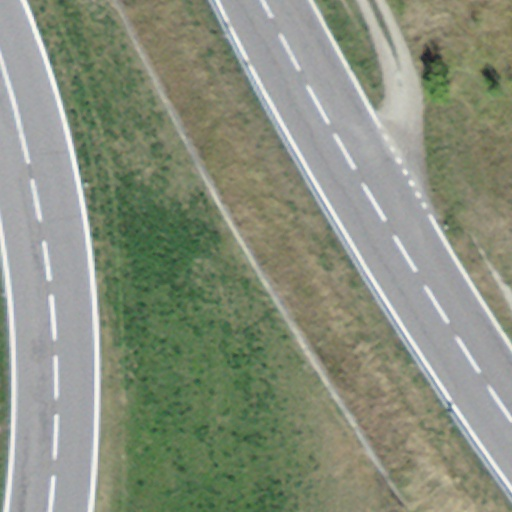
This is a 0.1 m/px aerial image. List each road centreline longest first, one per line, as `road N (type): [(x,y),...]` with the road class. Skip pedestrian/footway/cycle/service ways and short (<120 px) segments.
road 1 (primary): [(511,408),(389,228),(264,0)]
road 2 (primary): [(0,56),(37,191),(50,281),(57,411),(50,511)]
road 3 (track): [(389,228),(410,101),(372,0)]
